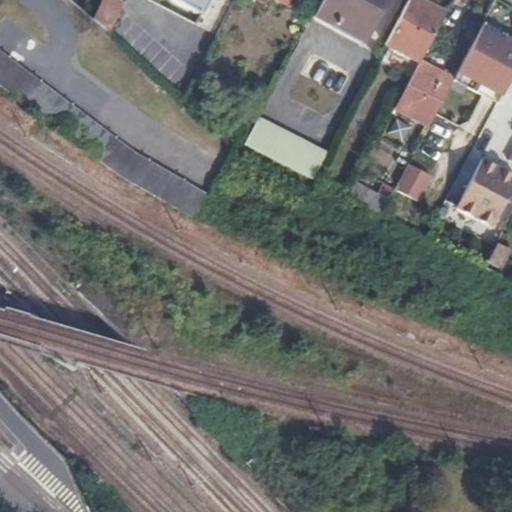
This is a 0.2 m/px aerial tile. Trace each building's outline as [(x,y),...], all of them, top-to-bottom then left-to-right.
[(109,0),(104,0),(95,20),(109,33),(122,7),(109,0)] [(173,0),(200,14),(206,0),(173,0)] [(319,0),(319,2),(309,20),(360,45),(383,0),(319,0)] [(444,13),(417,0),(408,0),(385,45),(418,63),(444,13)] [(511,72),(511,37),(483,23),(476,37),(452,80),(496,103),(504,87),(511,72)] [(0,51),(0,86),(27,107),(84,150),(104,165),(135,186),(191,217),(204,193),(122,145),(97,126),(31,76),(0,51)] [(418,63),(394,108),(428,127),(452,81),(418,63)] [(258,117),(244,144),(314,180),(328,153),(258,117)] [(511,173),(481,158),(456,207),(492,225),(511,185),(511,173)] [(408,164),(396,188),(418,199),(430,176),(408,164)] [(354,183),(347,197),(369,208),(376,194),(354,183)] [(496,243),(487,261),(501,268),(504,262),(510,250),(496,243)] [(498,274),(511,280),(511,266),(504,262),(501,268),(487,261),(484,266),(498,274)]
